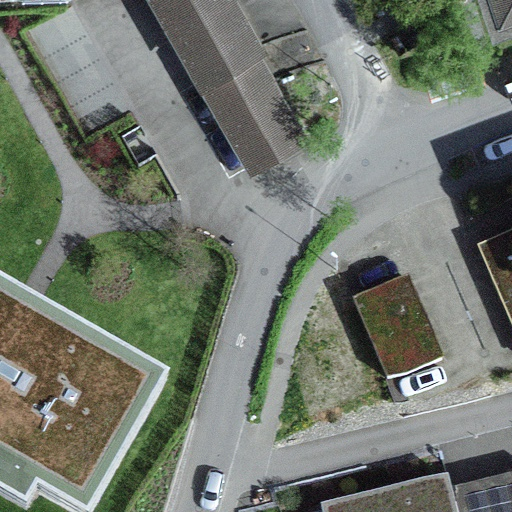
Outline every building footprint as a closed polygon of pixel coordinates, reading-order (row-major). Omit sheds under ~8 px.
[(154,0),(200,82),(250,53),(255,51),(226,0),(154,0)] [(511,0),(489,0),(495,16),(498,15),(494,2),(500,0),(511,0)] [(200,82),(224,125),(275,97),(250,53),(200,82)] [(433,97),(474,83),(469,68),(428,82),(433,97)] [(224,125),(249,169),(299,141),(275,97),(224,125)] [(511,236),(476,252),(511,334),(511,236)] [(403,282),(350,305),(384,384),(404,379),(438,364),(403,282)] [(0,462),(78,509),(150,387),(17,310),(0,299),(0,462)] [(511,511),(511,462),(307,511),(511,511)]
